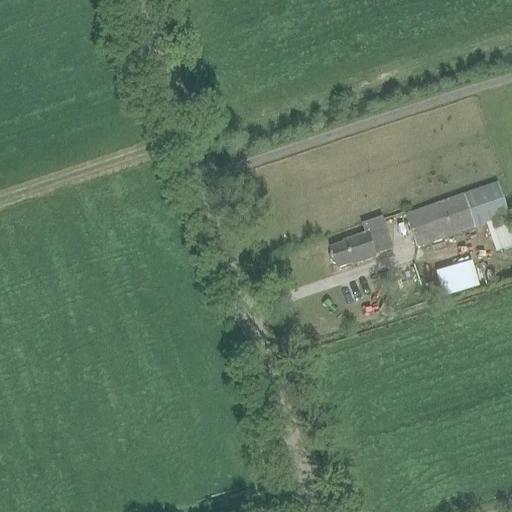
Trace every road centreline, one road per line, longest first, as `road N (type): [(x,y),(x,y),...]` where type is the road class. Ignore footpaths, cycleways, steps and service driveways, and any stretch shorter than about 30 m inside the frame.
road 1 (tertiary): [(310,511),(135,0)]
road 2 (track): [(199,179),(511,76)]
road 3 (track): [(184,140),(0,200)]
